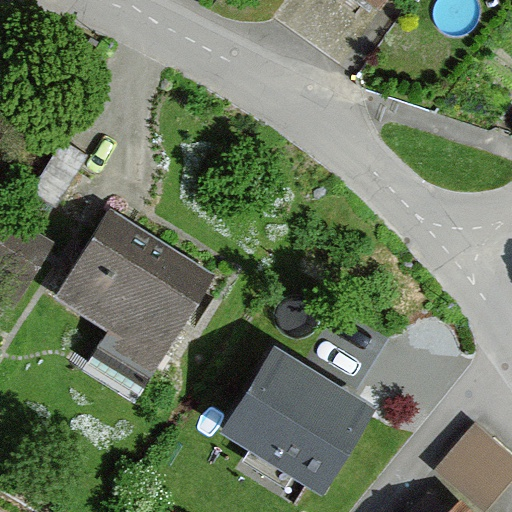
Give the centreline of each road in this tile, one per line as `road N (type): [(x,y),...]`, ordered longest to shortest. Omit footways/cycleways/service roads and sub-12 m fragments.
road 1 (residential): [(95,0),(244,74),(324,128),(439,241)]
road 2 (unknown): [(500,326),(462,396),(423,429),(370,447),(323,511)]
road 3 (residential): [(439,241),(511,342)]
